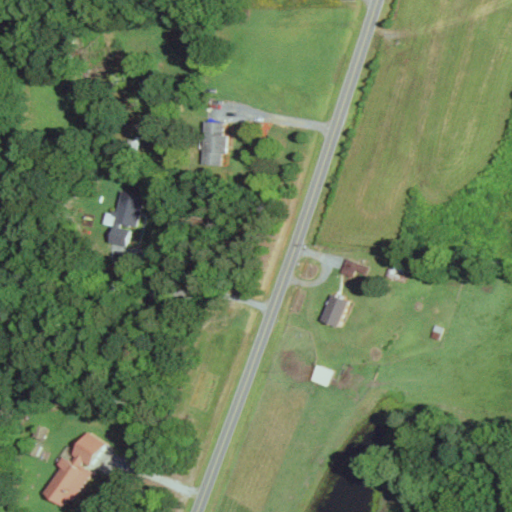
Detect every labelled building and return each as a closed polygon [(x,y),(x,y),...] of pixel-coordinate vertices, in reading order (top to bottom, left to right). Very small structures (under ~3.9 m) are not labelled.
[(206,163),(224,163),(224,151),(228,152),(229,120),(207,119),(206,163)] [(139,227),(147,194),(125,189),(120,212),(110,210),(107,222),(117,225),(113,241),(129,245),(134,226),(139,227)] [(343,271),(355,275),(357,269),(367,272),(369,264),(347,257),(343,271)] [(352,299),(334,292),(324,318),(341,325),(352,299)] [(313,379),(330,385),(335,369),(319,363),(313,379)] [(47,492),(70,506),(94,467),(92,467),(108,441),(90,430),(73,459),(66,455),(61,463),(64,465),(47,492)]
